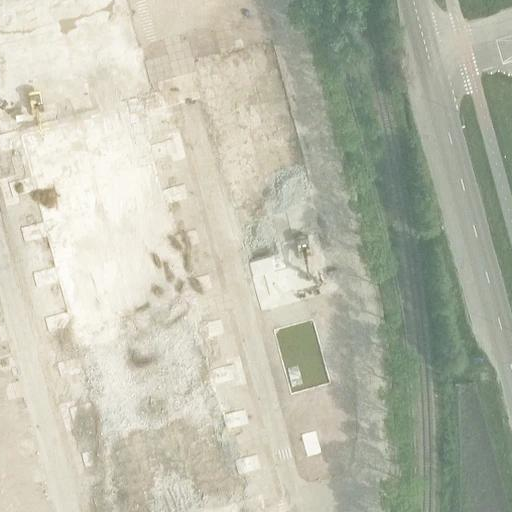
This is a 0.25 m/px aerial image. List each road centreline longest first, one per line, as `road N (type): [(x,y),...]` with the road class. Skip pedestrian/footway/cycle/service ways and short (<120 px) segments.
road 1 (unknown): [(284,0),(361,265),(371,362),(364,511)]
road 2 (unknown): [(299,511),(186,110)]
road 3 (unclassified): [(511,374),(410,0)]
road 4 (unknown): [(0,246),(68,511)]
